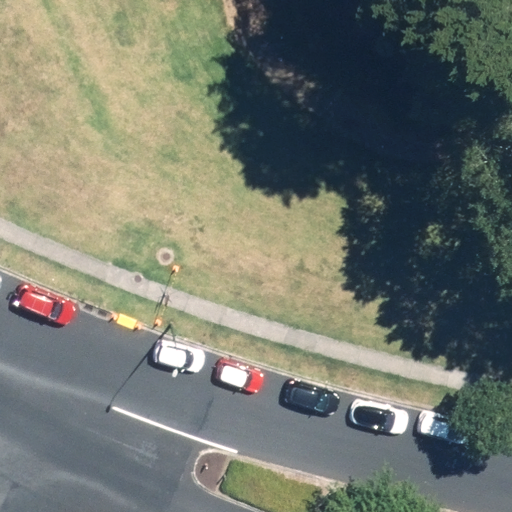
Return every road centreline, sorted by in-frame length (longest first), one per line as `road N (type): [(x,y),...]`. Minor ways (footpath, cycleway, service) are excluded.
road 1 (residential): [(58,375),(181,391),(511,479)]
road 2 (residential): [(192,511),(58,375)]
